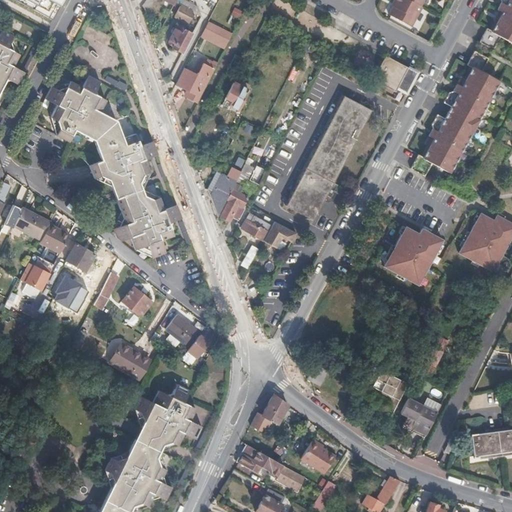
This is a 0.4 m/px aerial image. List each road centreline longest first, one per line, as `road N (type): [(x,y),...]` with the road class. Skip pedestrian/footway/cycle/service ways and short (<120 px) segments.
road 1 (residential): [(119,0),(254,362)]
road 2 (residential): [(254,362),(277,356),(438,58)]
road 3 (residential): [(211,322),(0,156)]
road 4 (residential): [(420,479),(511,294)]
road 5 (residential): [(254,362),(355,444),(420,479)]
road 6 (residential): [(77,0),(0,145)]
road 7 (residential): [(254,362),(193,511)]
